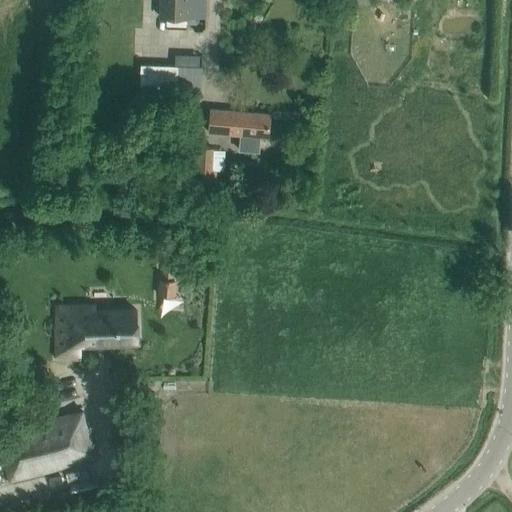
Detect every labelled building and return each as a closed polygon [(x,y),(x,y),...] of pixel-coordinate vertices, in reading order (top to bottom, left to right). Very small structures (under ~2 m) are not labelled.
[(189,0),(158,0),(158,18),(189,20),(189,0)] [(148,68),(147,92),(208,94),(209,70),(148,68)] [(210,108),(208,131),(239,135),(238,149),(259,152),(260,137),(267,138),(270,113),(210,108)] [(214,147),(199,146),(196,183),(216,185),(217,172),(212,171),(214,147)] [(160,277),(159,294),(173,295),(175,278),(160,277)] [(136,309),(102,309),(89,309),(88,303),(78,303),(78,307),(58,306),(56,354),(80,355),(80,346),(137,344),(136,309)] [(96,457),(85,419),(82,409),(0,431),(0,449),(9,480),(96,457)]
